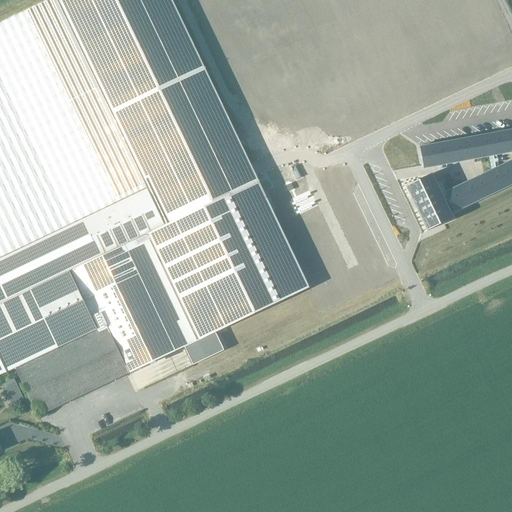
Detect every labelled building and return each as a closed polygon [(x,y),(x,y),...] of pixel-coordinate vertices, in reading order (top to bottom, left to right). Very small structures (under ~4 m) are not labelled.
[(0,376),(7,373),(15,369),(38,416),(175,352),(184,347),(193,365),(224,350),(215,332),(310,288),(254,171),(237,134),(173,0),(56,0),(98,87),(114,120),(146,188),(139,191),(134,193),(128,196),(122,199),(117,202),(1,258),(0,259),(0,376)] [(56,0),(48,0),(26,11),(69,101),(78,120),(117,202),(122,199),(128,196),(134,193),(139,191),(146,188),(114,120),(98,87),(56,0)] [(0,23),(0,259),(1,258),(117,202),(78,120),(69,101),(26,11),(25,11),(0,23)] [(511,151),(511,132),(419,152),(423,170),(511,151)] [(429,231),(446,223),(441,214),(445,213),(447,216),(511,185),(511,165),(439,200),(428,177),(408,186),(429,231)] [(285,180),(273,185),(320,283),(331,278),(310,234),(303,237),(299,228),(306,225),(285,180)] [(112,417),(131,409),(130,404),(110,412),(112,417)] [(57,413),(60,425),(66,423),(62,411),(57,413)] [(34,440),(26,419),(0,428),(0,438),(3,447),(22,441),(23,444),(34,440)]
